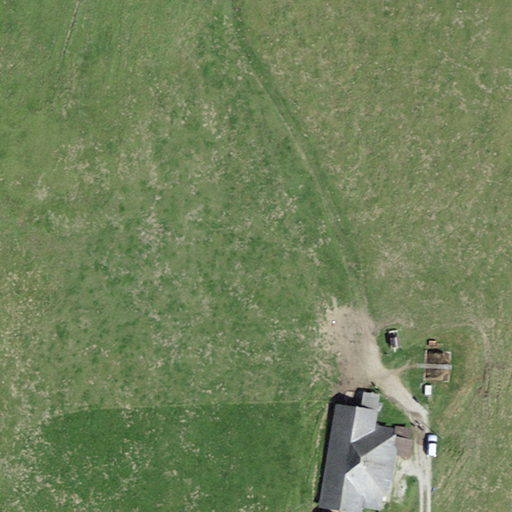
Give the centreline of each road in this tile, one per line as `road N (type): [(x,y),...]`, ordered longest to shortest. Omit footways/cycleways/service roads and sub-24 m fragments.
road 1 (track): [(374,355),(315,169),(249,51),(235,0)]
road 2 (track): [(374,355),(420,417),(427,511)]
